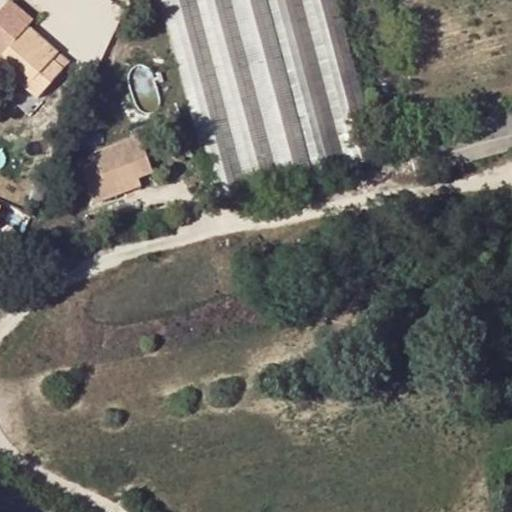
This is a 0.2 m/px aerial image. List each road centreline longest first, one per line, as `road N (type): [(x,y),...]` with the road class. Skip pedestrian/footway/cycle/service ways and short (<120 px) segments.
road 1 (track): [(0,331),(58,282),(129,246),(207,225)]
road 2 (track): [(125,511),(30,465),(0,435)]
